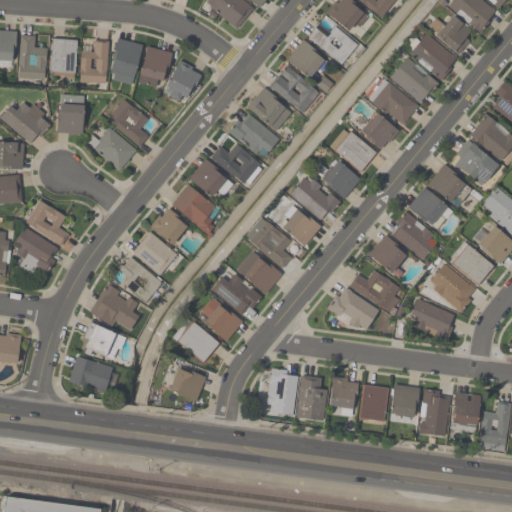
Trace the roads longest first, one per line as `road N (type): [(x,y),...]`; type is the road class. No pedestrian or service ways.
road 1 (residential): [(29,421),(60,313),(120,209),(301,0)]
road 2 (tertiary): [(219,444),(235,379),(262,340),(511,42)]
road 3 (primary): [(219,444),(511,489)]
road 4 (residential): [(0,5),(147,13),(240,70)]
road 5 (residential): [(262,340),(511,372)]
road 6 (primary): [(29,421),(162,436)]
